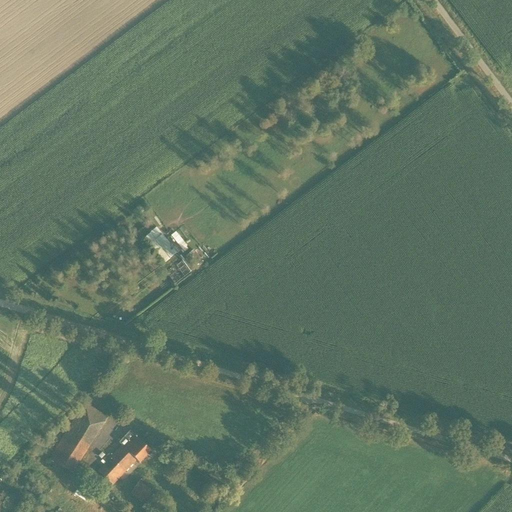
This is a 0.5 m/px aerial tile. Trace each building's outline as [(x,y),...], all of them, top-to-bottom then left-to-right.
[(179,248),(187,243),(178,230),(170,235),(179,248)] [(162,235),(155,240),(169,257),(176,252),(162,235)] [(68,430),(49,460),(55,463),(72,474),(107,418),(85,404),(71,425),(68,423),(65,428),(68,430)] [(101,462),(104,465),(98,472),(112,485),(136,460),(140,463),(147,456),(149,456),(152,454),(151,452),(151,451),(130,431),(119,442),(123,446),(113,456),(109,453),(101,462)] [(156,496),(158,494),(139,482),(131,495),(144,503),(141,508),(147,511),(151,511),(160,498),(156,496)]
